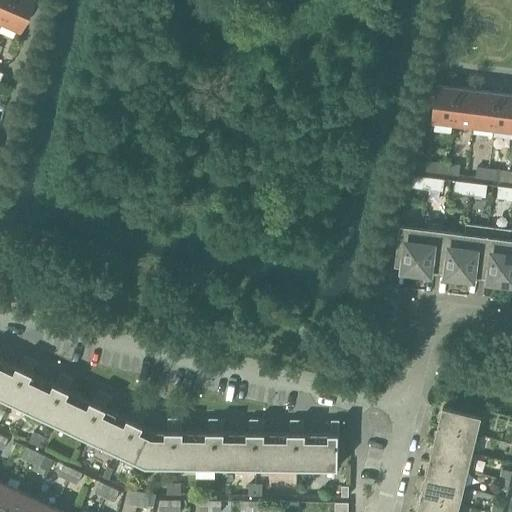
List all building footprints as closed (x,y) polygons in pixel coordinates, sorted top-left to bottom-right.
[(8,0),(0,20),(0,22),(18,31),(31,0),(8,0)] [(0,0),(0,20),(8,0),(0,0)] [(453,123),(458,87),(437,84),(432,121),(453,123)] [(473,126),(478,89),(458,87),(453,123),(473,126)] [(478,89),(473,126),(494,129),(498,92),(478,89)] [(511,130),(511,93),(498,92),(494,129),(511,130)] [(436,162),(435,171),(447,173),(448,163),(436,162)] [(459,174),(460,165),(448,163),(447,173),(459,174)] [(477,167),(476,177),(488,178),(489,168),(477,167)] [(500,180),(501,170),(489,168),(488,178),(500,180)] [(413,175),(411,187),(427,189),(429,177),(413,175)] [(443,191),(444,179),(429,177),(427,189),(443,191)] [(456,180),(454,192),(470,194),(471,182),(456,180)] [(486,196),(487,184),(471,182),(470,194),(486,196)] [(511,187),(499,186),(497,198),(511,199),(511,187)] [(488,226),(466,223),(465,233),(460,276),(474,277),(474,274),(482,275),(488,226)] [(422,227),(400,225),(395,264),(404,265),(403,268),(417,270),(422,228),(422,227)] [(503,281),(508,238),(509,229),(488,226),(482,275),(489,276),(489,279),(503,281)] [(444,230),(422,227),(422,228),(417,270),(431,272),(431,269),(439,270),(444,230)] [(511,228),(509,229),(508,238),(503,281),(511,281),(511,228)] [(460,276),(465,233),(444,230),(439,270),(446,271),(446,274),(460,276)] [(0,378),(9,361),(0,356),(0,343),(0,342),(0,378)] [(9,361),(0,378),(0,395),(11,401),(31,357),(25,354),(19,366),(9,361)] [(31,357),(11,401),(30,410),(45,378),(32,372),(37,360),(31,357)] [(45,378),(30,410),(48,418),(68,375),(62,372),(56,383),(45,378)] [(68,375),(48,418),(68,428),(83,396),(69,389),(74,378),(68,375)] [(83,396),(68,428),(85,436),(106,393),(99,389),(93,401),(83,396)] [(106,393),(85,436),(105,445),(120,413),(106,407),(111,395),(106,393)] [(120,413),(105,445),(121,453),(142,410),(136,407),(130,418),(120,413)] [(438,425),(477,435),(481,417),(443,407),(438,425)] [(146,465),(155,430),(142,424),(148,412),(142,410),(121,453),(146,465)] [(174,465),(174,417),(168,417),(168,430),(155,430),(146,465),(174,465)] [(174,417),(174,465),(194,466),(195,430),(182,430),(182,417),(174,417)] [(214,466),(215,418),(209,418),(209,431),(195,430),(194,466),(214,466)] [(215,418),(214,466),(235,466),(235,431),(222,431),(223,418),(215,418)] [(256,467),(257,419),(250,418),(250,431),(235,431),(235,466),(256,467)] [(257,419),(256,467),(276,467),(276,432),(263,431),(263,419),(257,419)] [(276,432),(276,467),(296,467),(297,419),(291,419),(290,432),(276,432)] [(317,467),(317,432),(304,432),(304,419),(297,419),(296,467),(317,467)] [(317,432),(317,467),(339,468),(339,420),(331,420),(331,432),(317,432)] [(434,443),(473,452),(477,435),(438,425),(434,443)] [(36,444),(40,434),(34,431),(29,441),(36,444)] [(1,434),(0,436),(0,446),(4,449),(9,438),(1,434)] [(40,434),(36,444),(42,447),(46,437),(40,434)] [(430,460),(468,470),(473,452),(434,443),(430,460)] [(31,462),(36,451),(27,446),(22,457),(31,462)] [(36,451),(31,462),(41,466),(46,455),(36,451)] [(425,478),(464,487),(468,470),(430,460),(425,478)] [(68,479),(73,468),(64,464),(59,475),(68,479)] [(109,478),(114,469),(108,466),(103,476),(109,478)] [(73,468),(68,479),(77,483),(83,472),(73,468)] [(500,477),(501,478),(510,480),(511,471),(511,470),(502,468),(500,477)] [(510,480),(501,478),(500,477),(498,487),(508,489),(510,480)] [(421,495),(460,505),(464,487),(425,478),(421,495)] [(0,480),(0,511),(6,511),(18,488),(0,480)] [(105,497),(110,486),(101,481),(96,492),(105,497)] [(110,486),(105,497),(114,501),(119,490),(110,486)] [(18,488),(6,511),(28,511),(36,497),(18,488)] [(131,489),(129,495),(128,501),(138,503),(141,491),(131,489)] [(148,505),(151,493),(141,491),(138,503),(148,505)] [(417,511),(458,511),(460,505),(421,495),(417,511)] [(36,497),(28,511),(51,511),(55,506),(36,497)] [(170,511),(170,499),(160,499),(160,511),(170,511)] [(170,499),(170,511),(180,511),(181,499),(170,499)] [(206,511),(210,511),(211,500),(201,500),(200,511),(206,511)] [(211,500),(210,511),(221,511),(221,500),(211,500)] [(251,511),(252,500),(241,500),(241,511),(251,511)] [(252,500),(251,511),(261,511),(262,501),(252,500)] [(290,511),(291,501),(282,501),(282,511),(290,511)] [(291,501),(290,511),(299,511),(299,501),(291,501)] [(348,511),(349,502),(335,502),(335,511),(348,511)] [(491,511),(502,511),(504,506),(494,503),(491,511)]
